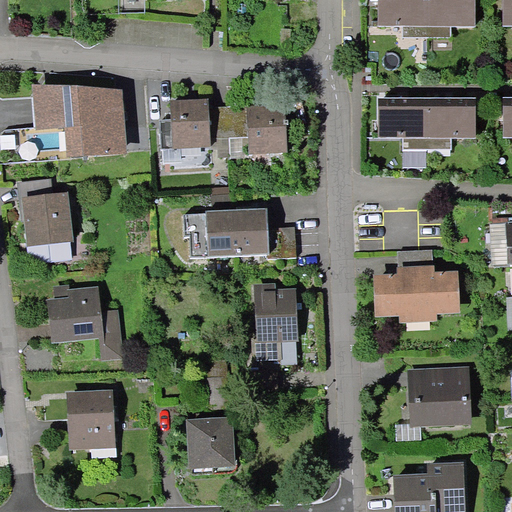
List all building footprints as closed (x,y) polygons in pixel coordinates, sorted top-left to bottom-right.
[(471,0),(376,0),(377,29),(472,29),(471,0)] [(511,28),(511,0),(501,0),(502,29),(511,28)] [(85,156),(119,154),(114,91),(91,93),(91,98),(36,95),(38,130),(83,126),(85,156)] [(511,103),(502,103),(502,140),(511,139),(511,103)] [(472,104),(449,104),(404,104),(377,104),(377,140),(472,140),(472,104)] [(207,142),(227,141),(226,111),(205,112),(205,107),(169,109),(170,125),(158,125),(159,147),(208,145),(207,142)] [(246,110),(226,111),(227,141),(247,140),(247,152),(284,150),(282,112),(246,114),(246,110)] [(48,184),(18,188),(20,204),(22,204),(27,246),(24,246),(26,260),(32,266),(65,262),(69,255),(63,198),(50,200),(48,184)] [(210,208),(229,207),(229,196),(209,198),(210,208)] [(265,262),(294,260),(292,230),(265,231),(264,215),(181,219),(182,240),(188,239),(189,260),(265,257),(265,262)] [(430,271),(429,253),(396,254),(397,273),(430,271)] [(407,282),(397,282),(374,283),(374,295),(378,299),(379,317),(399,316),(407,307),(423,306),(432,314),(451,313),(451,295),(454,291),(453,279),(420,281),(420,277),(412,276),(406,278),(407,282)] [(68,304),(46,307),(50,343),(100,338),(99,337),(98,337),(96,320),(98,320),(95,294),(67,296),(68,304)] [(294,342),(292,295),(253,296),(256,342),(250,342),(251,363),(278,362),(277,343),(294,342)] [(101,358),(118,356),(117,346),(100,348),(101,358)] [(463,371),(423,373),(424,388),(416,388),(417,403),(414,403),(414,407),(417,407),(418,426),(466,424),(463,371)] [(244,394),(274,392),(273,373),(243,375),(244,394)] [(111,436),(109,398),(66,400),(68,449),(95,447),(94,436),(111,436)] [(230,467),(227,424),(187,426),(190,477),(210,476),(210,468),(230,467)] [(428,481),(393,482),(394,511),(460,511),(459,469),(427,471),(428,481)]
